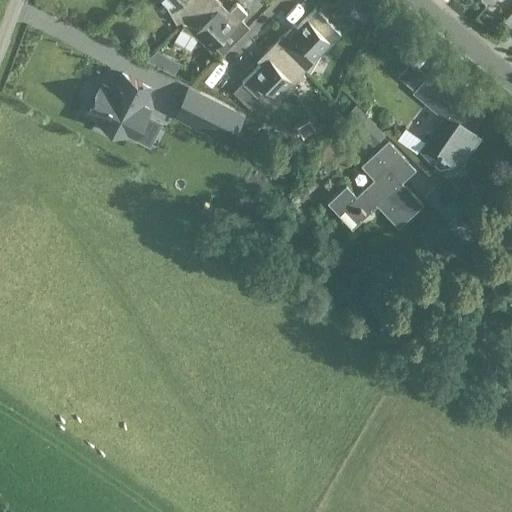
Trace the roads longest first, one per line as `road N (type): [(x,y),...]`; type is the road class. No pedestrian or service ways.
road 1 (residential): [(396,300),(511,200)]
road 2 (residential): [(511,82),(419,0)]
